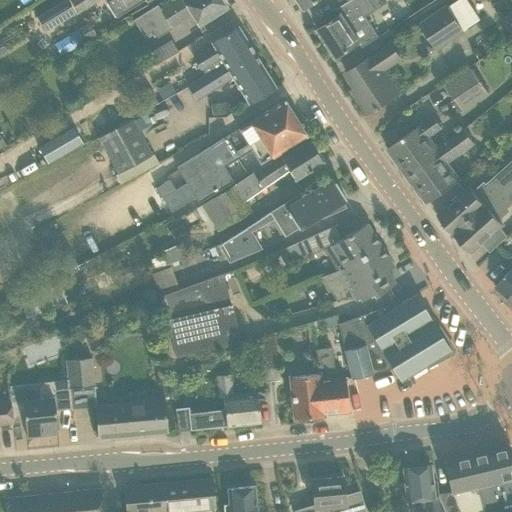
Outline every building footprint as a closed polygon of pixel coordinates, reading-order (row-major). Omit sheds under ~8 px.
[(45,31),(75,13),(66,0),(62,0),(36,16),(45,31)] [(68,0),(77,14),(100,1),(99,0),(68,0)] [(109,0),(106,2),(116,18),(144,0),(109,0)] [(156,4),(141,14),(152,31),(156,37),(164,31),(192,14),(199,25),(209,18),(226,8),(220,0),(173,0),(159,9),(156,4)] [(297,0),(304,10),(318,0),(297,0)] [(340,14),(317,29),(336,58),(359,43),(362,47),(378,36),(366,17),(375,10),(368,0),(350,0),(348,1),(337,8),(340,14)] [(464,33),(458,24),(447,7),(421,24),(438,51),(464,33)] [(70,33),(53,43),(60,55),(95,34),(88,22),(70,33)] [(227,70),(254,54),(238,27),(210,44),(212,47),(194,58),(205,75),(188,85),(189,86),(224,64),(227,70)] [(156,63),(176,51),(170,40),(150,53),(156,63)] [(401,61),(400,59),(390,45),(373,56),(372,55),(346,73),(360,94),(356,96),(368,114),(376,108),(377,109),(401,94),(386,71),(401,61)] [(247,104),(275,87),(254,54),(227,70),(224,64),(189,86),(197,99),(231,78),(247,104)] [(179,67),(164,76),(158,66),(142,75),(149,86),(156,99),(187,81),(179,67)] [(454,98),(479,81),(472,69),(446,86),(454,98)] [(463,111),(488,94),(479,81),(454,98),(463,111)] [(149,86),(138,93),(147,108),(158,103),(156,99),(149,86)] [(169,179),(155,188),(170,212),(177,208),(194,197),(198,202),(232,181),(223,166),(250,150),(259,164),(259,165),(260,165),(306,136),(303,132),(305,128),(302,123),(298,123),(283,100),(237,129),(245,141),(246,144),(245,145),(235,151),(227,138),(227,137),(229,136),(228,134),(188,159),(176,167),(185,182),(186,182),(185,183),(183,184),(175,189),(169,179)] [(122,101),(114,107),(119,114),(127,109),(122,101)] [(429,136),(443,127),(434,114),(387,148),(406,175),(438,153),(436,149),(438,147),(464,128),(437,147),(429,136)] [(117,175),(152,156),(133,120),(97,139),(117,175)] [(38,148),(47,163),(82,144),(73,128),(38,148)] [(448,163),(475,144),(464,128),(438,147),(436,149),(438,153),(406,175),(427,204),(439,195),(461,179),(448,163)] [(279,154),(252,173),(262,187),(289,169),(295,179),(305,173),(322,162),(308,140),(292,150),(281,157),(279,154)] [(454,234),(511,182),(511,159),(486,183),(484,181),(474,190),(471,187),(439,215),(437,216),(439,218),(446,225),(448,223),(452,228),(450,230),(454,234)] [(235,184),(200,205),(216,231),(251,210),(245,200),(262,187),(252,173),(235,184)] [(341,200),(344,198),(333,179),(299,200),(296,195),(271,211),(256,221),(220,243),(229,259),(260,246),(251,231),(273,219),(284,236),(312,218),(313,220),(345,206),(341,200)] [(511,182),(454,234),(458,239),(460,237),(464,241),(462,243),(469,251),(470,253),(471,251),(481,242),(498,227),(502,224),(498,220),(509,210),(507,207),(511,202),(511,182)] [(336,271),(380,245),(366,223),(330,245),(323,250),(336,271)] [(59,232),(44,240),(61,272),(76,265),(59,232)] [(288,264),(309,255),(303,240),(281,249),(288,264)] [(336,271),(323,276),(338,301),(351,292),(356,300),(361,297),(363,301),(375,294),(376,296),(378,295),(395,284),(387,271),(393,267),(380,245),(336,271)] [(177,248),(162,253),(163,255),(167,264),(181,259),(177,250),(177,248)] [(158,287),(176,281),(171,265),(153,272),(158,287)] [(129,266),(116,271),(120,281),(133,276),(129,266)] [(511,267),(495,286),(511,301),(511,267)] [(105,271),(94,276),(100,290),(111,285),(105,271)] [(211,348),(203,312),(231,306),(224,273),(158,296),(164,313),(174,357),(211,348)] [(400,381),(450,351),(415,294),(389,310),(386,305),(338,323),(347,359),(352,378),(392,368),(400,381)] [(313,329),(338,322),(336,315),(311,322),(312,325),(313,329)] [(312,325),(306,325),(309,342),(314,341),(313,329),(312,325)] [(265,382),(278,380),(274,337),(260,338),(265,382)] [(344,376),(334,377),(330,347),(314,349),(317,372),(315,372),(320,416),(323,415),(322,413),(348,411),(344,376)] [(67,390),(94,387),(92,359),(64,361),(66,380),(67,390)] [(294,418),(320,416),(315,372),(289,375),(294,418)] [(256,392),(233,395),(230,375),(216,377),(218,398),(222,398),(223,409),(188,414),(189,430),(259,422),(256,392)] [(37,398),(10,400),(10,403),(12,423),(24,421),(26,436),(57,433),(54,409),(69,407),(67,390),(66,380),(43,382),(36,390),(37,398)] [(166,432),(163,399),(163,397),(128,400),(128,402),(94,405),(97,438),(166,432)] [(0,423),(12,423),(10,403),(10,400),(0,401),(0,423)] [(511,459),(508,445),(443,460),(451,492),(459,511),(500,511),(511,509),(511,459)] [(436,480),(432,480),(430,465),(402,468),(406,501),(422,499),(427,511),(459,511),(451,492),(438,493),(436,480)] [(351,492),(344,495),(342,477),(311,480),(313,504),(293,510),(293,511),(365,511),(362,498),(354,501),(351,492)] [(213,511),(212,498),(210,478),(124,486),(125,511),(213,511)] [(256,511),(255,505),(253,485),(227,488),(228,504),(222,504),(223,511),(256,511)] [(102,511),(103,508),(101,488),(34,495),(36,511),(102,511)] [(36,511),(34,495),(7,497),(8,511),(36,511)]
